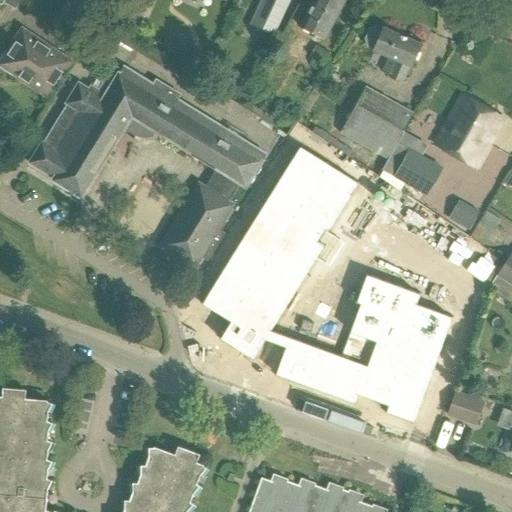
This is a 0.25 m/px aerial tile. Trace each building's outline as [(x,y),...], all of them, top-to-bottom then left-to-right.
[(313,0),(301,25),(326,38),(345,0),(313,0)] [(403,82),(410,66),(411,67),(421,43),(383,27),(382,28),(376,25),(369,28),(364,40),(367,47),(389,57),(397,60),(390,76),(403,82)] [(1,64),(18,74),(20,71),(33,79),(31,83),(47,93),(68,61),(22,31),(1,64)] [(324,64),(330,55),(315,46),(310,56),(324,64)] [(82,195),(123,129),(132,135),(134,136),(139,138),(145,139),(147,139),(153,138),(158,130),(222,170),(210,189),(202,184),(163,247),(197,268),(236,205),(231,201),(243,182),(246,185),(266,153),(177,99),(180,95),(156,80),(154,84),(125,67),(112,88),(105,83),(100,91),(92,86),(90,90),(79,83),(67,102),(69,103),(45,144),(42,142),(30,161),(56,177),(55,179),(82,195)] [(370,82),(388,89),(392,79),(374,72),(370,82)] [(375,152),(387,159),(396,143),(414,113),(366,87),(340,133),(375,152)] [(436,143),(451,152),(477,167),(505,118),(463,95),(445,126),(436,143)] [(241,106),(274,127),(278,121),(245,101),(241,106)] [(387,159),(380,172),(426,197),(442,168),(396,143),(387,159)] [(294,154),(199,306),(227,323),(217,339),(250,360),(262,341),(280,348),(271,374),(348,402),(351,394),(379,404),(377,410),(405,420),(442,317),(408,305),(411,296),(358,276),(348,304),(352,306),(334,355),(268,331),(319,249),(312,245),(319,235),(322,237),(352,189),(294,154)] [(487,212),(472,238),(485,245),(500,219),(487,212)] [(511,254),(496,278),(511,288),(511,254)] [(0,511),(186,511),(187,511),(193,504),(191,502),(194,493),(200,486),(197,484),(200,476),(207,468),(203,465),(204,465),(197,462),(200,454),(178,446),(176,454),(154,446),(154,447),(149,447),(149,457),(146,465),(141,465),(141,475),(138,482),(133,483),(133,492),(130,500),(125,500),(125,509),(123,511),(59,511),(55,510),(54,511),(51,511),(46,510),(48,489),(52,480),(47,478),(48,470),(52,461),(48,459),(48,450),(52,442),(48,440),(48,431),(52,423),(48,421),(49,412),(53,403),(48,401),(48,400),(26,398),(26,390),(3,387),(3,396),(0,396),(0,511)] [(449,415),(477,424),(484,401),(457,392),(449,415)] [(511,410),(505,408),(499,424),(511,428),(511,410)] [(252,469),(246,511),(255,511),(381,511),(383,501),(356,497),(358,485),(322,479),(294,475),(252,469)] [(227,480),(233,482),(235,475),(230,473),(227,480)]
